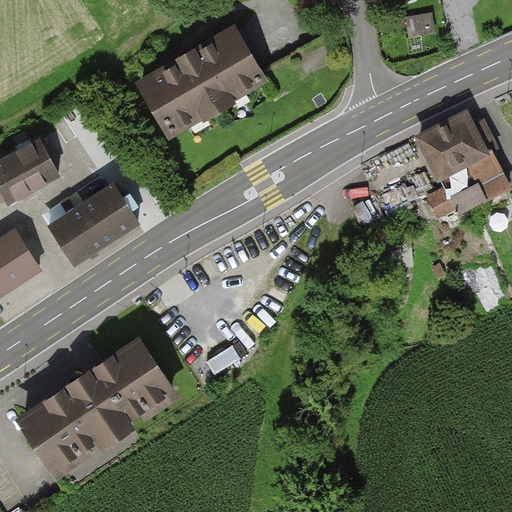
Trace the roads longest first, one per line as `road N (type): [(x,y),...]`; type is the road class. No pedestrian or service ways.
road 1 (primary): [(0,356),(167,244),(387,115)]
road 2 (track): [(272,511),(295,341),(339,227),(332,184),(315,156)]
road 3 (primary): [(387,115),(511,57)]
